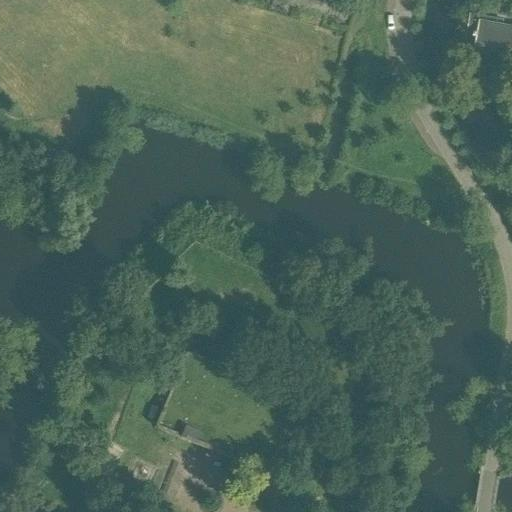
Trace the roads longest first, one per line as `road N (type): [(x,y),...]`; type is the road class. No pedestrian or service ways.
road 1 (residential): [(511,290),(491,220),(422,108),(405,60),(401,0)]
road 2 (residential): [(483,511),(511,341)]
